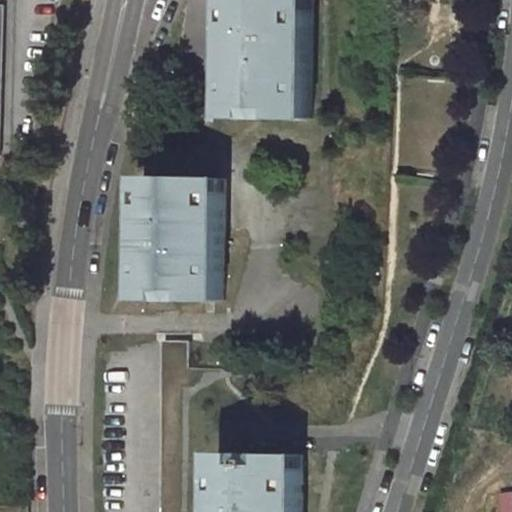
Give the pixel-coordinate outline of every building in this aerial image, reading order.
[(315,0),(235,0),(235,93),(235,112),(313,113),(315,0)] [(187,68),(158,67),(158,85),(187,86),(187,68)] [(154,173),(153,292),(232,292),(234,175),(185,174),(154,173)] [(183,330),(168,329),(167,352),(168,511),(195,511),(195,359),(202,359),(202,330),(183,330)] [(311,511),(311,442),(231,441),(229,511),(311,511)]
